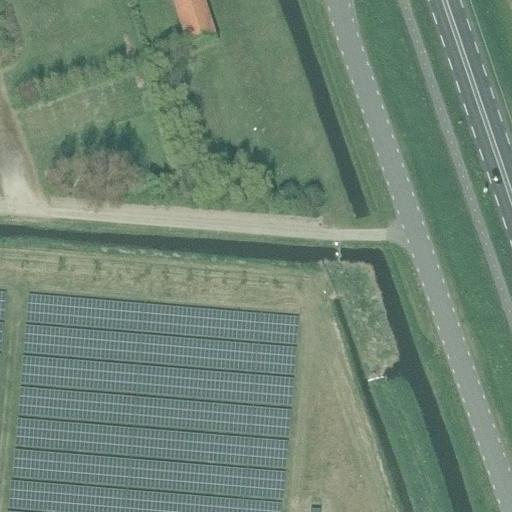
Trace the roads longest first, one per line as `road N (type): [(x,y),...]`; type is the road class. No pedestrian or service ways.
road 1 (unclassified): [(511,507),(337,0)]
road 2 (track): [(418,239),(53,211)]
road 3 (primary): [(511,197),(444,0)]
